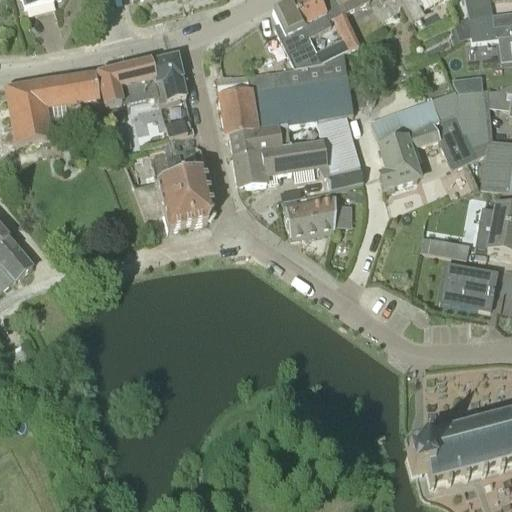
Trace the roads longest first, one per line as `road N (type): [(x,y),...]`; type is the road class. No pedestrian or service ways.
road 1 (residential): [(511,354),(400,350),(258,248),(231,241)]
road 2 (residential): [(0,306),(61,279),(231,241)]
road 3 (residential): [(231,241),(185,41)]
road 4 (residential): [(125,57),(0,74)]
